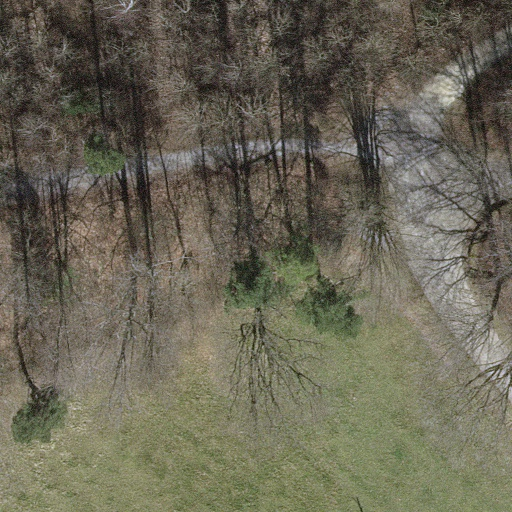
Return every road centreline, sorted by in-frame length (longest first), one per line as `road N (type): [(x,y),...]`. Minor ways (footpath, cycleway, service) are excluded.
road 1 (track): [(511,377),(450,288),(415,145)]
road 2 (track): [(511,40),(433,97),(415,145)]
